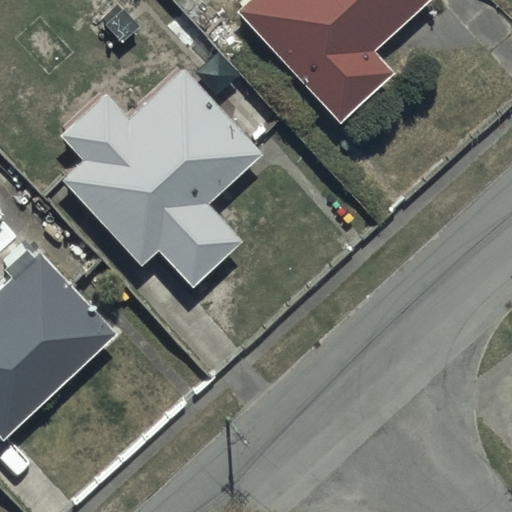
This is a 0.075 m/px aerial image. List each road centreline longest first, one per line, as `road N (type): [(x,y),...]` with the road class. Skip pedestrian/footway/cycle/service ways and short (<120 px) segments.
road 1 (residential): [(343,384),(511,227)]
road 2 (residential): [(202,511),(343,384)]
road 3 (residential): [(343,384),(459,511)]
